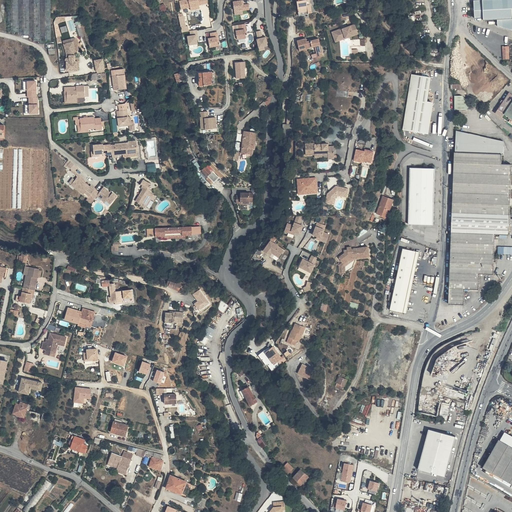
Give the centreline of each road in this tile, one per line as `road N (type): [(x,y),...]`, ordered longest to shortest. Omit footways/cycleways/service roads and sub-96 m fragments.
road 1 (residential): [(269,0),(282,74),(267,205),(233,242),(224,269),(249,308),(228,349),(246,441)]
road 2 (unclassified): [(426,347),(438,298),(453,30)]
road 3 (residential): [(0,342),(34,340),(65,260),(159,286),(174,293),(171,303)]
road 4 (unknown): [(245,301),(271,301),(253,335),(255,347),(263,346),(293,303),(284,276),(292,251)]
road 5 (unclassified): [(393,511),(426,347)]
road 6 (residential): [(48,110),(54,143),(100,181),(144,176)]
road 7 (residential): [(0,448),(85,483),(119,511)]
road 8 (unclassified): [(454,511),(490,382)]
